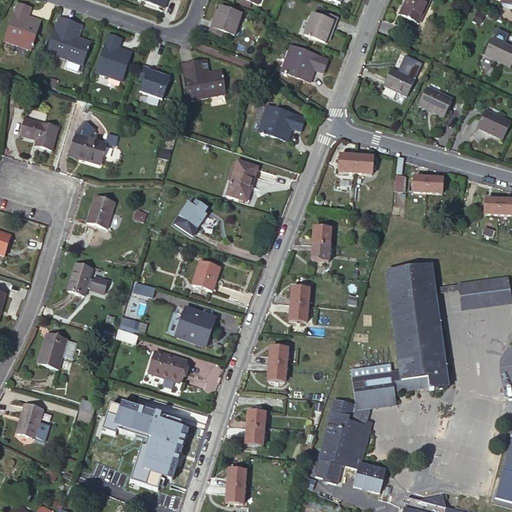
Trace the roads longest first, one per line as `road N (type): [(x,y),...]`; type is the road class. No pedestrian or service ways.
road 1 (residential): [(188,511),(326,124)]
road 2 (residential): [(27,185),(53,229),(0,371)]
road 3 (residential): [(326,124),(511,177)]
road 4 (residential): [(196,0),(188,23),(165,34),(64,0)]
road 5 (residential): [(375,0),(326,124)]
